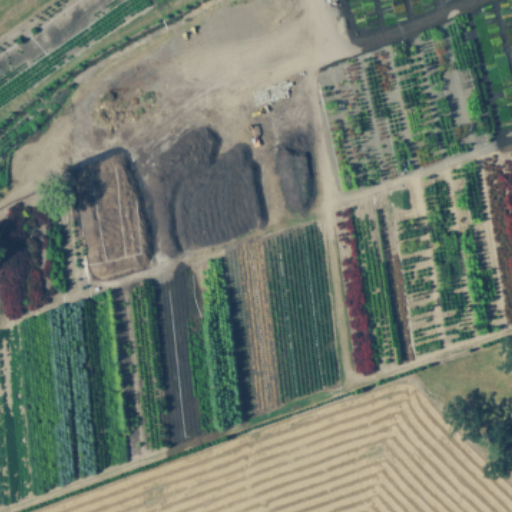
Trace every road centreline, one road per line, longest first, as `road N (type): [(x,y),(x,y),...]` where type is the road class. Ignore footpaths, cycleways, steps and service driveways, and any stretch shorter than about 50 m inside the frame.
road 1 (track): [(345,379),(303,0)]
road 2 (track): [(311,59),(475,0)]
